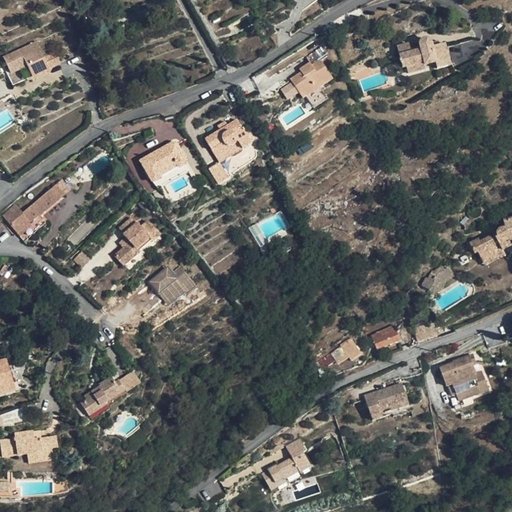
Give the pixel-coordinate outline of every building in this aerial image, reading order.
[(428,39),(426,38),(424,39),(422,39),(421,41),(420,43),(420,44),(420,46),(410,48),(409,43),(397,46),(399,55),(403,68),(407,66),(424,62),(425,65),(435,63),(437,69),(450,66),(445,43),(440,44),(433,46),(432,42),(431,41),(430,39),(428,39)] [(43,57),(36,41),(3,56),(10,71),(7,72),(12,85),(27,79),(49,69),(48,67),(43,57)] [(328,56),(322,47),(306,57),(309,63),(311,66),(301,72),(290,79),(303,98),(333,79),(321,61),(328,56)] [(59,62),(55,52),(43,57),(48,67),(53,65),(59,62)] [(364,68),(361,62),(350,68),(347,70),(350,79),(355,77),(352,72),(355,70),(356,73),(364,68)] [(425,65),(424,62),(407,66),(408,73),(426,69),(425,65)] [(311,66),(309,63),(299,69),(301,72),(311,66)] [(50,73),(53,65),(48,67),(49,69),(27,79),(33,81),(50,73)] [(281,86),(285,99),(297,95),(293,83),(281,86)] [(244,130),(237,119),(228,125),(220,130),(205,139),(212,150),(219,162),(220,163),(243,149),(240,144),(249,139),(247,135),(244,130)] [(228,125),(225,121),(218,126),(220,130),(228,125)] [(179,147),(169,144),(140,160),(152,181),(153,182),(158,188),(191,169),(187,161),(179,147)] [(146,194),(155,189),(139,160),(130,164),(146,194)] [(220,163),(219,162),(208,169),(218,184),(229,177),(220,163)] [(70,189),(62,179),(56,184),(65,194),(70,189)] [(65,194),(56,184),(23,213),(16,204),(3,216),(18,233),(39,214),(40,215),(65,194)] [(511,239),(511,217),(503,220),(505,227),(501,228),(500,228),(499,229),(497,231),(497,233),(480,241),(479,238),(469,243),(474,253),(477,252),(481,260),(492,253),(493,255),(504,250),(511,245),(509,241),(511,239)] [(137,223),(131,218),(119,228),(124,234),(124,235),(126,238),(122,241),(126,246),(114,256),(123,266),(139,252),(137,249),(150,238),(152,241),(160,235),(148,221),(141,227),(138,224),(138,223),(137,223)] [(506,255),(504,250),(493,255),(492,253),(481,260),(485,266),(506,255)] [(179,265),(172,272),(167,265),(148,282),(170,306),(195,283),(179,265)] [(446,269),(443,265),(435,270),(434,271),(432,270),(428,278),(426,277),(422,285),(430,290),(438,274),(446,269)] [(455,276),(449,267),(446,269),(438,274),(430,290),(434,295),(442,290),(446,282),(455,276)] [(434,328),(431,321),(413,328),(417,342),(439,334),(437,327),(434,328)] [(400,340),(396,328),(389,330),(391,333),(373,340),(377,349),(400,340)] [(356,345),(351,338),(340,345),(341,346),(330,353),(335,360),(356,345)] [(356,345),(335,360),(338,364),(348,357),(351,361),(362,354),(356,345)] [(326,366),(335,360),(330,353),(322,359),(326,366)] [(452,366),(451,364),(440,368),(447,386),(449,385),(453,384),(454,388),(450,389),(453,397),(456,396),(458,401),(489,391),(483,373),(476,375),(473,365),(477,364),(474,355),(454,362),(454,363),(455,365),(452,366)] [(0,395),(16,390),(7,359),(0,361),(0,395)] [(138,382),(132,374),(120,382),(125,389),(138,382)] [(116,383),(112,377),(100,385),(101,386),(85,397),(87,400),(81,404),(89,416),(107,404),(106,403),(125,390),(125,389),(120,382),(119,381),(116,383)] [(406,397),(402,384),(385,390),(386,393),(380,395),(379,392),(365,396),(373,420),(383,417),(381,410),(390,407),(389,403),(406,397)] [(409,405),(406,397),(389,403),(390,407),(391,410),(409,405)] [(26,420),(23,407),(1,415),(3,425),(26,420)] [(35,439),(34,431),(15,434),(15,438),(0,440),(0,441),(2,457),(27,454),(41,452),(42,461),(54,460),(53,448),(58,447),(57,436),(42,439),(35,439)] [(261,471),(269,489),(314,469),(300,438),(285,445),(291,457),(261,471)] [(42,461),(41,452),(27,454),(29,463),(42,461)] [(12,483),(0,482),(0,492),(12,492),(12,483)] [(209,495),(206,490),(200,493),(203,498),(209,495)]
